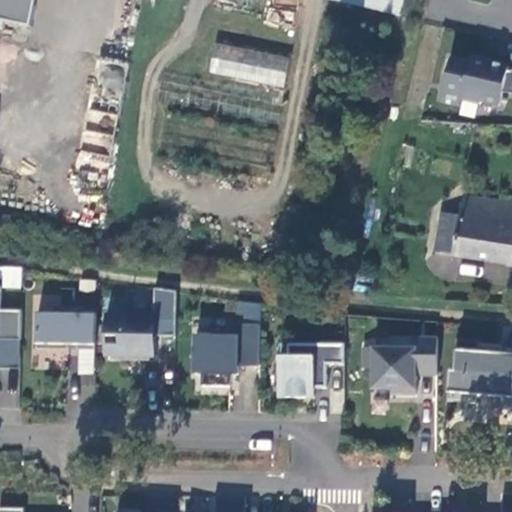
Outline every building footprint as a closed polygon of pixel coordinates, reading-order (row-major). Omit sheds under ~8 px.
[(0,0),(0,16),(32,23),(36,0),(0,0)] [(403,0),(347,0),(401,12),(403,0)] [(290,56),(216,41),(210,72),(283,87),(290,56)] [(474,66),(449,60),(441,98),(461,102),(462,100),(479,104),(482,102),(498,106),(502,92),(511,94),(511,69),(510,71),(507,71),(507,67),(475,60),(474,66)] [(511,202),(466,195),(462,215),(456,252),(456,255),(511,264),(511,202)] [(436,250),(456,252),(462,215),(443,212),(436,250)] [(24,289),(24,271),(8,271),(7,289),(24,289)] [(0,342),(23,343),(24,313),(3,312),(3,288),(0,288),(0,342)] [(178,292),(156,289),(156,316),(108,315),(107,355),(157,356),(157,336),(177,337),(178,292)] [(97,350),(98,311),(62,310),(62,314),(38,314),(38,349),(97,350)] [(240,365),(262,365),(263,325),(240,325),(240,337),(197,336),(197,373),(205,374),(204,386),(232,387),(232,374),(240,374),(240,365)] [(419,392),(419,373),(419,366),(440,367),(440,335),(390,335),(390,345),(365,345),(365,366),(375,366),(375,387),(394,387),(394,392),(419,392)] [(452,368),(450,399),(478,401),(479,392),(499,393),(498,407),(511,407),(511,350),(503,350),(503,346),(481,344),(481,339),(459,337),(457,368),(452,368)] [(0,371),(23,372),(23,343),(0,342),(0,371)] [(329,364),(347,364),(347,344),(290,343),(290,357),(281,357),(281,397),(317,398),(317,388),(330,388),(329,364)]
